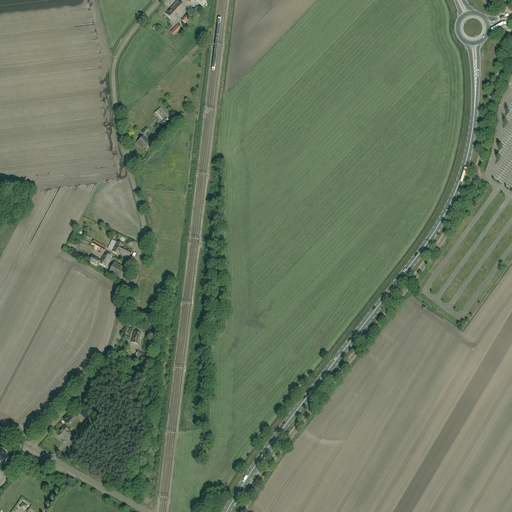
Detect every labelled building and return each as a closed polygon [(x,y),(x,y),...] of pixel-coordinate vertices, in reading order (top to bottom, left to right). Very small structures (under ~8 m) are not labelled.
[(174,22),(186,9),(177,1),(166,14),(174,22)] [(197,16),(201,11),(196,7),(192,12),(197,16)] [(185,24),(190,19),(186,15),(182,20),(185,24)] [(174,36),(181,28),(177,24),(170,32),(174,36)] [(162,120),(168,114),(160,107),(155,113),(162,120)] [(151,144),(143,136),(137,143),(140,146),(141,145),(146,149),(151,144)] [(112,239),(108,248),(112,250),(116,241),(112,239)] [(104,250),(106,247),(97,242),(96,245),(104,250)] [(128,259),(133,250),(116,242),(112,251),(128,259)] [(106,252),(101,260),(99,260),(99,259),(92,255),(88,261),(96,265),(98,262),(99,263),(105,267),(112,255),(106,252)] [(113,260),(108,270),(118,276),(123,266),(113,260)] [(141,334),(135,332),(131,342),(138,344),(141,334)] [(149,362),(151,357),(138,351),(136,356),(149,362)] [(79,413),(86,419),(90,415),(83,409),(79,413)] [(72,418),(68,414),(62,420),(67,424),(72,418)] [(56,434),(62,440),(65,436),(70,441),(75,436),(70,431),(69,431),(63,426),(56,434)]
